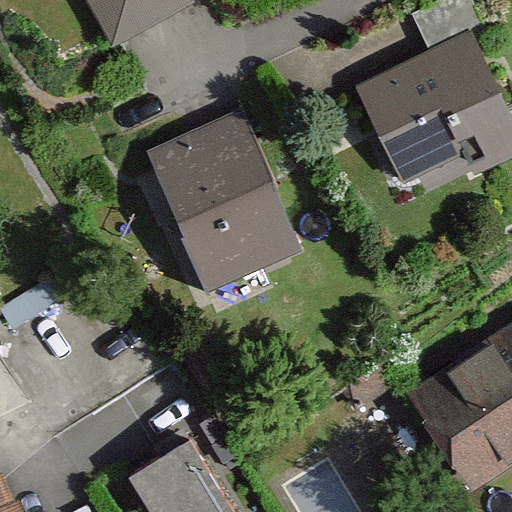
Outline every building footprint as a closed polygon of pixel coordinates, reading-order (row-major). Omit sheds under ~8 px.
[(185,0),(85,0),(107,38),(186,2),(185,0)] [(511,122),(469,29),(349,84),(403,203),(511,153),(511,122)] [(240,111),(145,149),(201,290),(296,252),(240,111)] [(511,315),(402,381),(465,487),(511,458),(511,315)] [(122,470),(147,511),(227,511),(180,434),(122,470)] [(0,474),(0,511),(24,511),(10,471),(0,474)]
